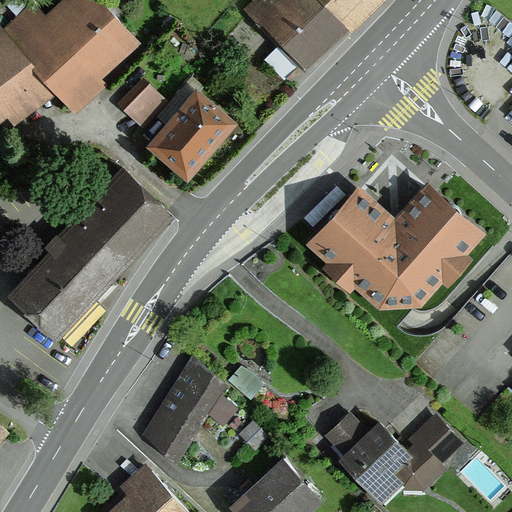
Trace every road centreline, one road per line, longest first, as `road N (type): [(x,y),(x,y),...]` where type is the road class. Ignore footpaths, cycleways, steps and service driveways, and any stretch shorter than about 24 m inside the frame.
road 1 (secondary): [(65,438),(207,226),(374,56)]
road 2 (tertiary): [(374,56),(511,185)]
